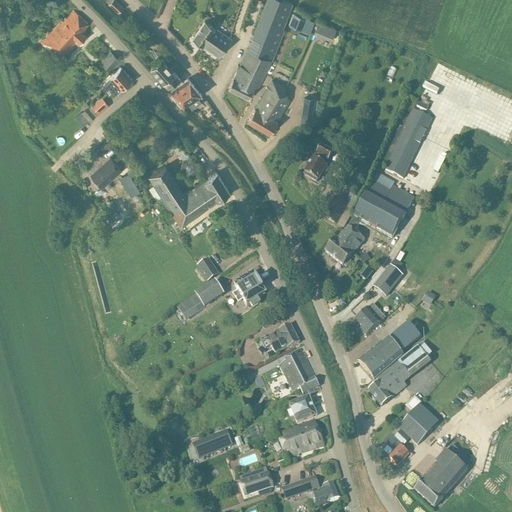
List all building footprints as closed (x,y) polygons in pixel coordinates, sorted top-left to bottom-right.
[(114,0),(107,0),(106,2),(117,12),(122,7),(114,0)] [(73,11),(59,24),(40,42),(52,54),(56,48),(59,51),(62,48),(69,53),(79,41),(85,36),(81,32),(88,23),(73,11)] [(293,14),(289,25),(309,33),(313,22),(293,14)] [(331,40),(335,28),(317,21),(313,33),(331,40)] [(193,39),(202,46),(219,58),(231,38),(215,27),(214,28),(205,22),(193,39)] [(249,98),(252,91),(256,93),(271,61),(246,49),(232,78),(233,78),(228,88),(249,98)] [(120,61),(110,52),(100,61),(109,72),(120,61)] [(179,80),(162,59),(151,69),(168,90),(179,80)] [(121,67),(110,77),(104,82),(115,95),(121,89),(132,80),(121,67)] [(188,79),(171,93),(183,108),(200,93),(188,79)] [(273,106),(269,104),(276,93),(281,96),(284,90),(286,87),(272,79),(254,107),(255,107),(247,120),(262,128),(272,110),(271,110),(273,106)] [(281,96),(276,93),(269,104),(273,106),(271,110),(272,110),(262,128),(270,133),(277,121),(291,100),(286,95),(288,92),(284,90),(281,96)] [(91,104),(99,114),(108,106),(100,97),(91,104)] [(301,116),(311,117),(314,98),(304,97),(301,116)] [(81,112),(89,121),(96,116),(89,108),(90,107),(89,105),(81,112)] [(433,120),(413,110),(404,129),(405,130),(385,171),(403,180),(433,120)] [(186,162),(190,157),(178,143),(173,148),(186,162)] [(122,151),(127,158),(134,152),(129,145),(122,151)] [(322,146),(317,153),(306,172),(312,175),(311,177),(318,181),(326,166),(321,163),(323,159),(328,162),(333,152),(322,146)] [(101,185),(102,186),(122,170),(110,157),(102,164),(103,165),(98,169),(98,168),(91,174),(96,180),(96,182),(98,185),(101,185)] [(349,163),(342,159),(337,169),(344,173),(349,163)] [(181,227),(218,202),(217,201),(230,193),(216,172),(204,180),(204,181),(184,193),(166,165),(148,177),(167,205),(181,227)] [(126,173),(121,177),(128,192),(132,196),(142,188),(130,170),(126,173)] [(366,195),(355,215),(354,218),(360,221),(362,222),(369,227),(377,231),(392,239),(405,217),(415,199),(393,186),(387,194),(371,186),(366,195)] [(337,226),(348,206),(349,206),(335,198),(324,218),(337,226)] [(355,232),(362,222),(360,221),(354,218),(354,217),(347,227),(336,242),(353,255),(365,240),(355,232)] [(353,255),(336,242),(335,241),(326,253),(343,267),(353,255)] [(205,277),(208,282),(218,275),(215,271),(208,260),(198,267),(205,277)] [(402,277),(390,267),(374,288),(386,297),(402,277)] [(361,278),(366,281),(372,273),(368,269),(361,278)] [(262,304),(258,299),(266,294),(253,274),(235,285),(248,306),(250,305),(253,310),(262,304)] [(215,282),(177,308),(186,321),(225,296),(215,282)] [(435,299),(428,294),(424,299),(432,304),(435,299)] [(381,323),(369,309),(354,322),(366,336),(381,323)] [(403,356),(402,355),(422,338),(408,323),(390,340),(383,346),(381,343),(359,362),(374,380),(403,356)] [(280,333),(288,348),(289,350),(300,344),(291,327),(280,333)] [(274,355),(277,354),(288,348),(280,333),(270,339),(269,337),(260,342),(260,343),(256,345),(261,355),(271,349),(274,355)] [(405,386),(404,384),(411,379),(408,376),(429,361),(427,358),(432,355),(423,343),(391,369),(377,380),(380,383),(369,391),(382,407),(393,398),(392,397),(405,386)] [(319,387),(315,378),(305,356),(280,368),(291,389),(293,393),(300,389),(303,395),(319,387)] [(432,414),(443,426),(467,404),(456,392),(432,414)] [(317,417),(309,398),(290,406),(298,425),(317,417)] [(439,424),(420,405),(398,428),(418,446),(439,424)] [(292,459),(324,446),(314,421),(282,435),(292,459)] [(397,429),(392,434),(404,446),(410,440),(397,429)] [(232,434),(196,447),(199,459),(236,446),(232,434)] [(383,443),(393,453),(389,458),(398,466),(409,454),(411,453),(404,446),(392,434),(383,443)] [(447,452),(446,452),(436,464),(438,466),(425,482),(424,481),(415,491),(434,509),(444,499),(468,471),(466,469),(472,462),(452,446),(447,452)] [(269,474),(240,484),(246,498),(274,487),(269,474)] [(293,486),(283,490),(286,500),(319,487),(315,478),(308,480),(293,486)] [(335,485),(313,493),(308,494),(310,500),(312,500),(315,508),(340,499),(335,485)]
